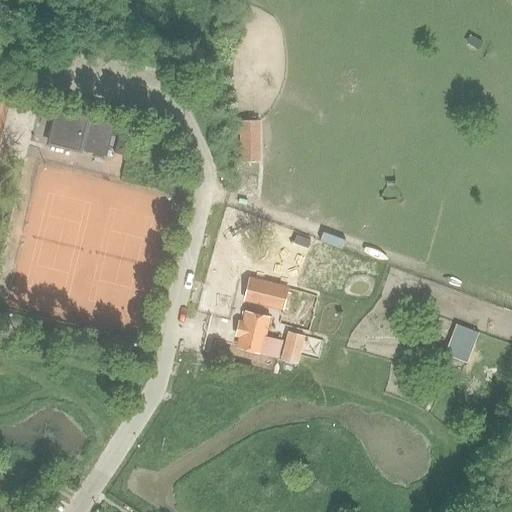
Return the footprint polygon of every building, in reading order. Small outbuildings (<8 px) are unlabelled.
[(482,46),(470,39),(465,46),(478,54),(482,46)] [(115,122),(57,108),(49,143),(106,157),(115,122)] [(240,164),(261,163),(260,121),(239,122),(240,164)] [(120,130),(114,155),(123,157),(129,132),(120,130)] [(289,290),(250,280),(244,304),(283,314),(289,290)] [(277,357),(281,341),(265,337),(270,320),(247,314),(244,323),(241,323),(237,336),(241,337),(238,347),(277,357)] [(456,325),(445,354),(467,363),(478,334),(456,325)] [(296,362),(302,338),(286,333),(279,358),(296,362)] [(364,370),(361,382),(373,385),(376,373),(364,370)]
